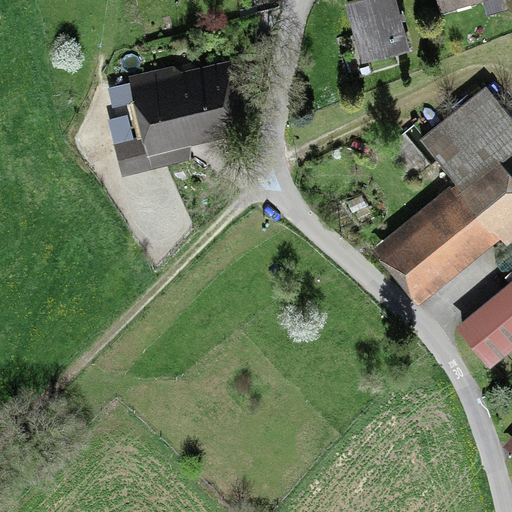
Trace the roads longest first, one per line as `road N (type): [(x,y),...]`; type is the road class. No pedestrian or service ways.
road 1 (residential): [(507,511),(483,424),(448,353),(281,189),(277,101),(292,0)]
road 2 (track): [(0,444),(278,175)]
